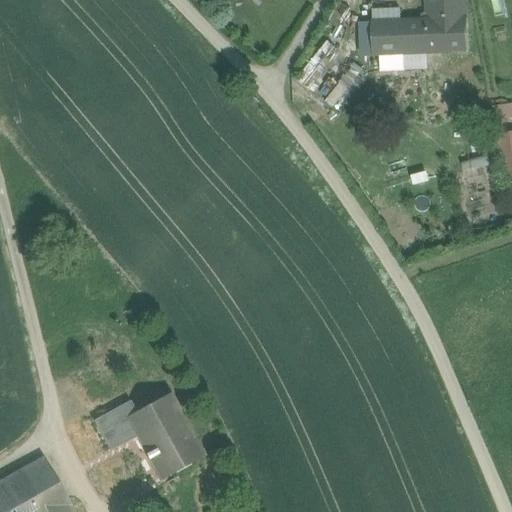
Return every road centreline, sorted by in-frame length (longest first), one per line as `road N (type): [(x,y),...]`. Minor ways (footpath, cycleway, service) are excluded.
road 1 (unclassified): [(270,92),(402,275),(508,511)]
road 2 (unclassified): [(180,0),(270,92)]
